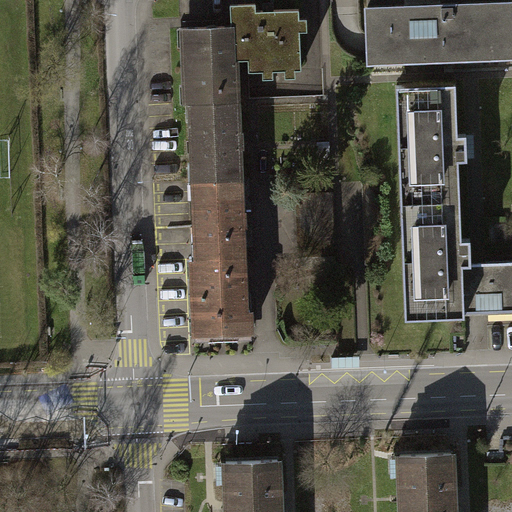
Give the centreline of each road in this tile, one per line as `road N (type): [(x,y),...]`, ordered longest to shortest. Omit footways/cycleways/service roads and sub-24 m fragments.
road 1 (residential): [(134,406),(119,0)]
road 2 (tertiary): [(134,406),(511,391)]
road 3 (tertiary): [(0,411),(134,406)]
